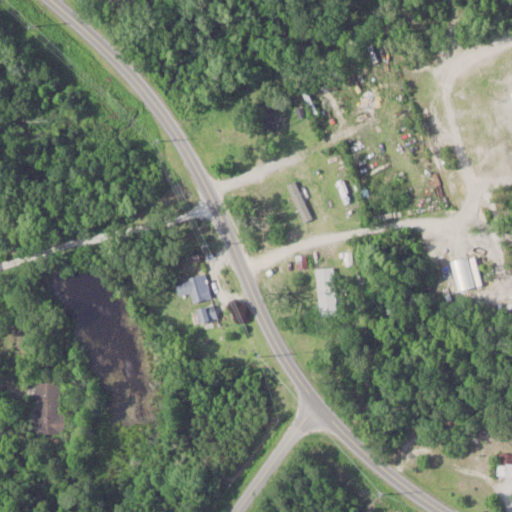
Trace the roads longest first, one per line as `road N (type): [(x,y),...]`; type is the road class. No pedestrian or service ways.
road 1 (residential): [(439,511),(356,447),(305,391),(171,126),(123,65),(49,0)]
road 2 (residential): [(208,191),(0,247)]
road 3 (residential): [(315,403),(236,511)]
